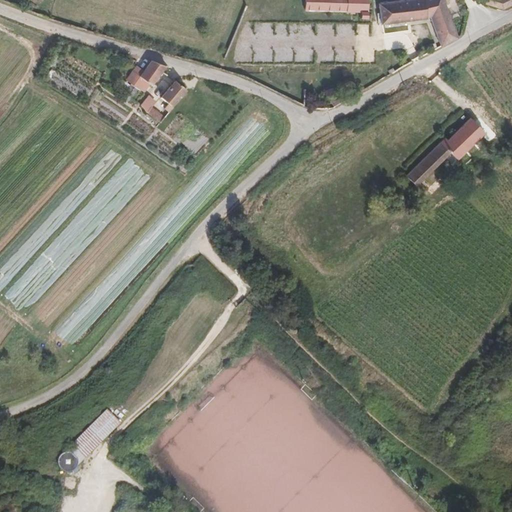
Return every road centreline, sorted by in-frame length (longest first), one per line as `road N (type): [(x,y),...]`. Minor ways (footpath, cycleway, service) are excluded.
road 1 (unclassified): [(308,128),(195,238),(71,382),(0,413)]
road 2 (unclassified): [(0,9),(226,79),(279,101),(308,128)]
road 3 (residential): [(511,16),(308,128)]
